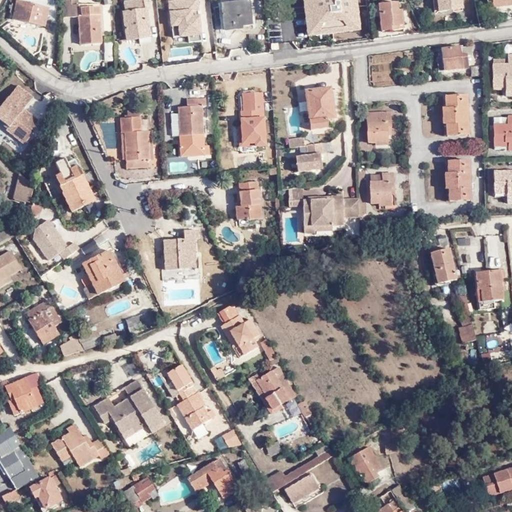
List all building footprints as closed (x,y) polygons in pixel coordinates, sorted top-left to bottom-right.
[(66,0),(62,0),(61,18),(79,17),(80,45),(102,43),(99,4),(79,5),(78,0),(66,0)] [(145,10),(143,0),(130,0),(123,1),(125,12),(123,12),(127,40),(151,37),(147,9),(145,10)] [(224,28),(242,27),(252,25),(251,17),(259,16),(257,0),(254,0),(221,4),(224,28)] [(312,27),(325,26),(321,0),(317,0),(318,4),(312,4),(311,0),(302,1),(302,5),(289,6),(291,24),(295,23),(312,22),(312,27)] [(321,0),(325,26),(333,25),(330,0),(321,0)] [(437,0),(439,11),(462,8),(460,0),(437,0)] [(391,27),(397,26),(404,25),(402,10),(398,11),(397,3),(378,5),(378,6),(380,17),(382,32),(391,30),(391,27)] [(30,8),(16,5),(13,19),(45,27),(49,9),(30,4),(30,8)] [(177,6),(167,7),(169,22),(177,21),(180,41),(204,38),(201,17),(199,18),(198,7),(177,10),(177,6)] [(380,17),(378,6),(371,6),(372,18),(380,17)] [(443,72),(468,69),(467,54),(461,55),(460,47),(441,49),(442,58),(443,72)] [(493,88),(505,88),(506,97),(511,96),(511,55),(508,56),(508,64),(504,64),(504,60),(493,60),(493,65),(492,65),(493,88)] [(482,77),(482,66),(470,67),(471,77),(482,77)] [(23,109),(32,97),(17,85),(0,106),(0,121),(9,128),(6,131),(24,144),(31,135),(31,129),(38,120),(29,113),(26,116),(21,112),(23,109)] [(305,91),(311,130),(327,128),(326,120),(335,119),(331,88),(305,91)] [(266,146),(263,107),(262,94),(262,93),(242,94),(243,111),(241,111),(241,127),(238,127),(240,148),(266,146)] [(467,96),(445,96),(446,108),(446,125),(446,137),(469,136),(467,96)] [(203,106),(206,106),(206,99),(186,100),(187,107),(177,108),(179,136),(203,135),(203,122),(203,106)] [(149,160),(149,159),(149,145),(148,120),(141,120),(140,112),(127,112),(127,116),(124,116),(125,118),(120,119),(121,134),(125,134),(126,160),(126,169),(148,168),(147,160),(149,160)] [(388,130),(391,131),(391,112),(366,113),(368,143),(375,143),(388,142),(388,135),(388,130)] [(508,147),(508,151),(511,150),(511,116),(507,116),(507,118),(493,118),(494,126),(489,126),(489,132),(488,132),(489,143),(494,143),(494,147),(508,147)] [(288,139),(289,148),(299,147),(305,146),(304,137),(288,139)] [(332,143),(329,143),(322,144),(324,154),(333,152),(332,143)] [(324,154),(322,144),(305,146),(299,147),(301,156),(296,157),(298,173),(322,169),(320,154),(324,154)] [(469,161),(448,161),(448,173),(449,190),(449,201),(471,201),(469,161)] [(83,182),(80,176),(76,167),(60,175),(64,184),(61,186),(60,186),(63,193),(71,211),(95,201),(86,182),(83,182)] [(507,190),(507,194),(507,203),(511,203),(511,171),(494,172),(494,191),(507,190)] [(391,190),(394,190),(394,173),(383,174),(383,175),(370,176),(370,182),(371,204),(378,204),(392,203),(391,195),(391,190)] [(64,184),(60,175),(56,176),(61,186),(64,184)] [(30,204),(34,187),(23,177),(16,188),(14,198),(30,204)] [(236,207),(237,220),(238,220),(239,226),(261,223),(260,219),(262,219),(257,182),(238,184),(241,207),(236,207)] [(303,201),(303,187),(288,190),(288,201),(303,201)] [(359,217),(358,199),(343,200),(343,197),(333,197),(333,200),(307,201),(303,201),(288,201),(289,207),(303,206),(304,233),(315,233),(315,231),(315,226),(333,226),(344,225),(343,217),(359,217)] [(36,223),(41,207),(33,204),(27,219),(36,223)] [(80,249),(75,242),(68,247),(49,221),(29,236),(53,269),(80,249)] [(17,235),(16,238),(20,244),(28,238),(26,235),(30,227),(25,225),(22,231),(17,235)] [(165,258),(178,257),(178,270),(196,269),(194,239),(199,240),(198,230),(184,231),(184,239),(164,241),(165,258)] [(468,236),(459,241),(462,247),(471,242),(468,236)] [(98,246),(93,239),(80,248),(85,255),(98,246)] [(16,247),(13,241),(7,246),(10,251),(16,247)] [(449,249),(430,253),(437,285),(457,280),(449,249)] [(0,286),(11,280),(9,277),(22,269),(11,251),(0,257),(0,286)] [(99,283),(93,286),(98,295),(125,281),(110,251),(83,265),(84,268),(90,265),(99,283)] [(92,283),(93,286),(99,283),(90,265),(84,268),(92,283)] [(481,302),(493,301),(504,301),(500,270),(475,273),(477,290),(480,290),(481,302)] [(221,287),(219,272),(212,272),(213,288),(221,287)] [(88,300),(98,295),(93,286),(92,283),(82,288),(88,300)] [(47,291),(43,285),(37,289),(40,295),(47,291)] [(495,309),(493,301),(481,302),(480,290),(477,290),(479,311),(495,309)] [(476,340),(465,294),(455,297),(462,327),(458,328),(462,344),(476,340)] [(60,334),(54,326),(61,322),(52,306),(51,307),(47,301),(26,313),(30,320),(28,321),(43,345),(60,334)] [(253,339),(260,336),(250,320),(244,323),(234,304),(220,312),(226,323),(244,356),(258,348),(254,342),(253,339)] [(161,322),(155,309),(148,312),(153,326),(161,322)] [(244,356),(226,323),(221,326),(239,358),(244,356)] [(85,349),(103,343),(110,341),(118,339),(118,340),(118,341),(125,339),(127,339),(132,338),(129,333),(116,336),(116,334),(101,338),(98,331),(78,338),(85,349)] [(60,346),(63,357),(64,357),(84,350),(76,337),(73,339),(60,346)] [(262,348),(266,355),(273,351),(269,344),(262,348)] [(134,355),(144,371),(147,369),(139,357),(144,355),(142,351),(141,352),(134,355)] [(266,355),(270,361),(276,357),(273,351),(266,355)] [(490,353),(480,354),(482,363),(491,361),(490,353)] [(132,357),(122,364),(132,379),(142,372),(132,357)] [(276,357),(270,361),(272,366),(279,362),(276,357)] [(150,371),(155,368),(149,358),(144,361),(150,371)] [(171,379),(164,383),(173,398),(176,396),(180,403),(177,405),(192,430),(214,416),(211,411),(207,412),(204,407),(206,406),(198,392),(197,393),(193,386),(194,385),(181,365),(171,371),(168,373),(171,379)] [(159,374),(164,383),(171,379),(168,373),(171,371),(169,367),(159,374)] [(221,378),(217,371),(214,367),(210,370),(217,381),(221,378)] [(271,372),(289,400),(290,400),(296,395),(278,367),(271,372)] [(221,369),(217,371),(221,378),(225,376),(221,369)] [(259,379),(252,383),(263,400),(265,399),(272,410),(280,405),(289,400),(271,372),(259,379)] [(36,373),(33,374),(38,386),(41,385),(36,373)] [(38,386),(33,374),(25,377),(25,378),(5,387),(11,399),(8,401),(14,416),(20,413),(21,414),(38,406),(37,406),(43,404),(36,387),(38,386)] [(249,379),(252,383),(259,379),(257,374),(249,379)] [(150,431),(164,422),(138,380),(124,388),(129,397),(114,407),(108,398),(94,406),(104,423),(112,420),(124,439),(147,426),(150,431)] [(265,399),(263,400),(272,415),(282,409),(280,405),(272,410),(265,399)] [(305,405),(299,408),(303,414),(309,410),(305,405)] [(311,428),(317,424),(311,414),(305,417),(311,428)] [(276,426),(282,443),(309,434),(302,416),(276,426)] [(17,418),(10,422),(15,431),(22,427),(17,418)] [(165,425),(164,422),(150,431),(152,434),(165,425)] [(110,454),(101,438),(92,444),(89,439),(85,442),(83,438),(75,425),(67,429),(69,434),(71,436),(63,441),(61,438),(51,445),(62,461),(72,455),(75,460),(79,467),(98,455),(101,459),(110,454)] [(16,490),(39,478),(10,427),(0,433),(0,463),(8,476),(16,490)] [(233,430),(222,436),(228,448),(242,445),(233,430)] [(393,453),(395,447),(393,439),(388,440),(389,444),(384,445),(386,454),(393,453)] [(271,457),(282,452),(278,443),(267,448),(271,457)] [(348,459),(363,485),(378,477),(376,473),(382,470),(369,447),(348,459)] [(330,450),(307,463),(311,469),(333,455),(330,450)] [(65,466),(75,460),(72,455),(62,461),(61,461),(65,466)] [(194,474),(203,488),(206,486),(204,482),(210,478),(213,482),(223,499),(238,489),(229,475),(231,474),(229,470),(227,471),(219,459),(194,474)] [(244,459),(238,463),(237,463),(244,475),(250,471),(244,459)] [(311,469),(307,463),(285,476),(281,470),(273,475),(280,488),(311,469)] [(511,484),(511,467),(482,477),(485,485),(489,496),(509,490),(507,486),(511,484)] [(55,471),(48,475),(49,478),(30,488),(35,498),(38,497),(45,509),(62,500),(54,487),(62,483),(55,471)] [(196,492),(203,488),(194,474),(187,479),(196,492)] [(311,474),(284,490),(292,504),(320,488),(311,474)] [(280,488),(273,475),(264,480),(272,493),(280,488)] [(140,500),(142,504),(151,497),(149,494),(155,489),(147,477),(123,493),(132,506),(140,500)] [(442,482),(443,490),(462,488),(462,481),(442,482)] [(416,511),(406,495),(399,485),(391,490),(407,511),(416,511)] [(5,496),(2,497),(5,504),(18,497),(14,491),(5,496)] [(46,511),(45,509),(38,497),(35,498),(35,499),(42,511),(46,511)] [(376,501),(367,507),(364,508),(367,511),(401,511),(392,498),(390,500),(391,502),(385,506),(382,508),(376,501)] [(250,511),(261,507),(257,499),(244,507),(246,511),(250,511)] [(144,506),(142,504),(140,500),(132,506),(135,511),(144,506)]
